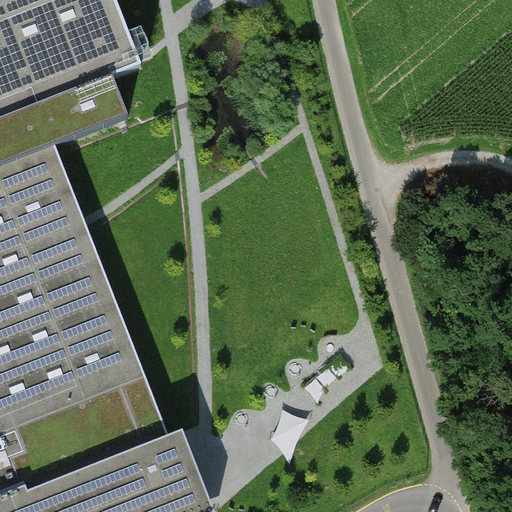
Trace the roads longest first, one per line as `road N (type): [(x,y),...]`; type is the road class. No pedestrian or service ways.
road 1 (unclassified): [(437,511),(446,484),(443,448),(326,0)]
road 2 (track): [(511,168),(449,162),(370,184)]
